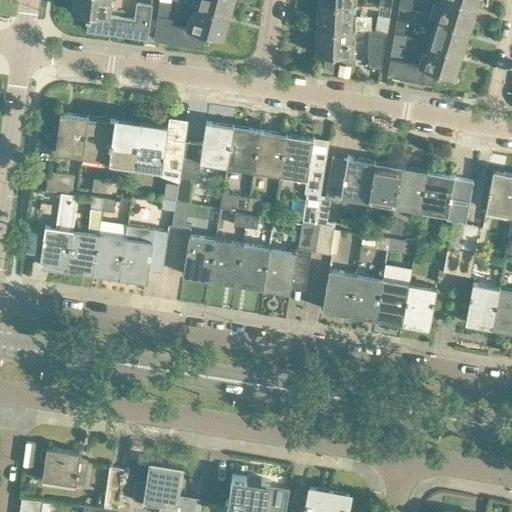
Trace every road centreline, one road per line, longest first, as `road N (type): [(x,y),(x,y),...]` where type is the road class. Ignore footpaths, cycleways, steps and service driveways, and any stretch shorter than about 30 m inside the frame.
road 1 (residential): [(511,388),(0,299)]
road 2 (tertiary): [(511,431),(0,347)]
road 3 (residential): [(10,392),(405,455)]
road 4 (residential): [(263,82),(52,54),(22,43)]
road 5 (residential): [(491,126),(263,82)]
road 6 (unclassified): [(0,216),(22,43)]
